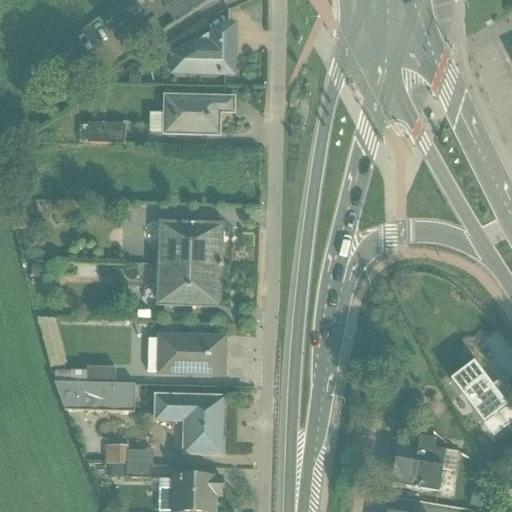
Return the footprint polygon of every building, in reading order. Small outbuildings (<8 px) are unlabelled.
[(158,0),(174,24),(220,0),(158,0)] [(172,78),(238,78),(238,23),(212,23),(212,47),(172,47),(172,78)] [(237,113),(236,97),(167,98),(167,137),(222,136),(222,113),(237,113)] [(141,150),(142,138),(160,139),(160,132),(108,129),(107,149),(141,150)] [(161,220),(160,263),(226,265),(227,222),(161,220)] [(159,307),(225,308),(226,265),(160,263),(159,307)] [(64,297),(48,301),(66,372),(82,367),(64,297)] [(158,374),(228,375),(228,338),(158,337),(158,374)] [(475,363),(451,382),(493,438),(511,423),(511,402),(498,384),(493,387),(475,363)] [(151,416),(151,389),(130,389),(130,373),(74,373),(74,417),(151,416)] [(183,455),(229,456),(230,397),(156,395),(155,423),(184,424),(183,455)] [(400,489),(447,495),(453,451),(406,444),(400,489)] [(119,447),(118,482),(140,483),(142,448),(119,447)] [(143,455),(143,481),(167,481),(167,455),(143,455)] [(167,511),(225,511),(225,477),(167,478),(167,511)]
